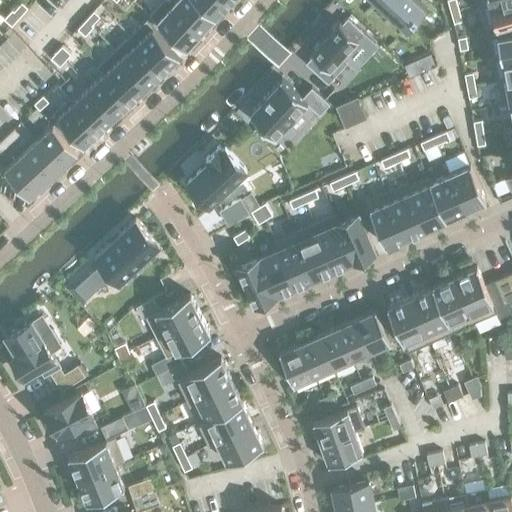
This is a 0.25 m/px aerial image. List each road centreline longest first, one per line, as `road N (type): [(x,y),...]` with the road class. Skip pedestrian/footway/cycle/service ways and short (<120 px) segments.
road 1 (residential): [(267,0),(0,255)]
road 2 (residential): [(245,333),(511,213)]
road 3 (residential): [(245,333),(304,457),(315,511)]
road 4 (residential): [(157,188),(245,333)]
road 5 (residential): [(49,511),(36,460),(0,404)]
